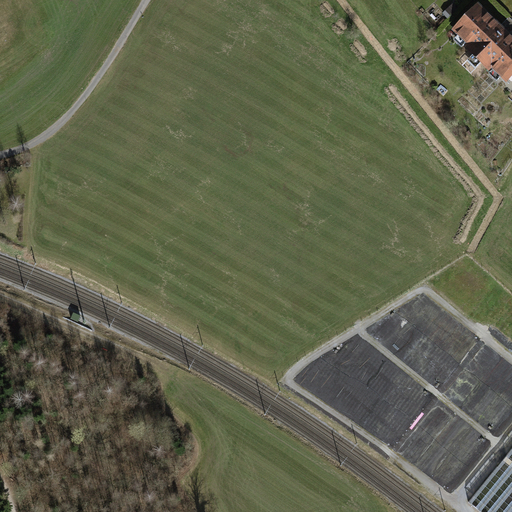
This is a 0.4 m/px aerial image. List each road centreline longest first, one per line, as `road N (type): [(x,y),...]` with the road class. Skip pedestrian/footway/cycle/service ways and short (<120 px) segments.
road 1 (track): [(511,360),(422,290),(286,379),(468,511)]
road 2 (track): [(146,0),(70,113),(40,138),(0,155)]
road 3 (track): [(357,329),(502,446)]
road 4 (track): [(0,296),(155,363)]
